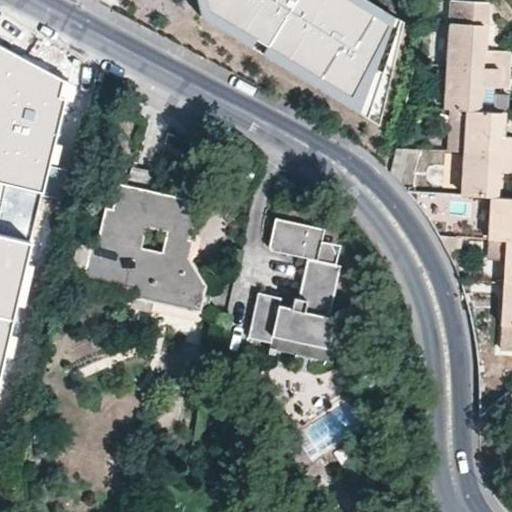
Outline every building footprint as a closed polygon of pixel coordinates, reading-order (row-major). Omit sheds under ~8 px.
[(197,0),(199,15),(378,123),(403,20),(370,0),(197,0)] [(450,24),(447,66),(506,69),(508,52),(480,50),(481,25),(450,24)] [(0,228),(36,236),(76,65),(0,47),(0,228)] [(506,69),(447,66),(445,109),(466,110),(478,110),(478,86),(506,86),(506,69)] [(466,110),(464,153),(511,156),(511,137),(499,137),(501,112),(478,110),(466,110)] [(411,173),(412,152),(394,151),(392,172),(411,173)] [(511,156),(464,153),(462,196),(490,197),(496,197),(497,173),(511,173),(511,156)] [(127,168),(125,183),(151,187),(153,171),(127,168)] [(164,262),(135,257),(131,251),(137,222),(144,218),(172,224),(176,231),(174,240),(187,242),(196,201),(121,184),(116,211),(107,209),(97,248),(90,247),(83,278),(135,290),(133,298),(150,302),(152,298),(199,309),(204,286),(185,253),(171,250),(169,259),(164,262)] [(451,215),(465,212),(461,194),(447,198),(451,215)] [(511,198),(496,197),(490,197),(488,239),(505,240),(511,240),(511,198)] [(267,252),(307,259),(336,264),(339,245),(322,242),(325,226),(273,217),(267,252)] [(176,231),(172,224),(144,218),(137,222),(131,251),(135,257),(164,262),(169,259),(171,250),(185,253),(187,242),(174,240),(176,231)] [(0,414),(4,415),(36,236),(0,228),(0,414)] [(511,240),(505,240),(503,282),(511,282),(511,240)] [(293,300),(291,310),(278,307),(279,298),(258,294),(248,338),(270,343),(272,335),(327,347),(332,319),(327,318),(336,264),(307,259),(298,299),(293,298),(293,300)] [(511,282),(503,282),(502,325),(511,325),(511,282)] [(279,298),(278,307),(291,310),(293,300),(279,298)] [(270,343),(269,348),(331,362),(334,348),(327,347),(272,335),(270,343)] [(300,430),(277,445),(297,473),(321,457),(300,430)]
